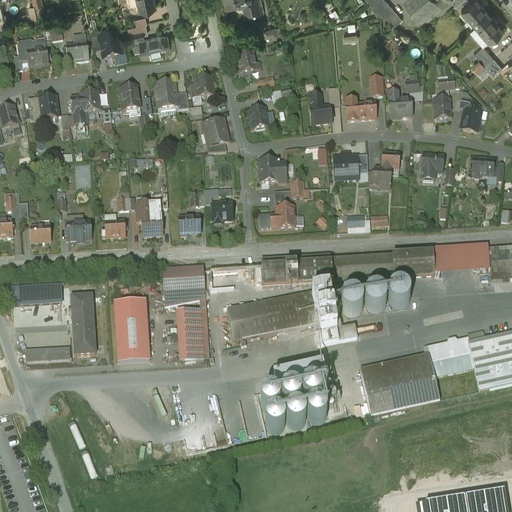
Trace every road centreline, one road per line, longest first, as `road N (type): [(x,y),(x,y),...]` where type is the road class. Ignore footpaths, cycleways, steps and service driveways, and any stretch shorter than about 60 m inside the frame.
road 1 (residential): [(511,153),(364,136),(244,150)]
road 2 (residential): [(250,248),(511,233)]
road 3 (residential): [(0,265),(250,248)]
road 4 (residential): [(67,511),(0,319)]
road 5 (residential): [(0,95),(186,65)]
